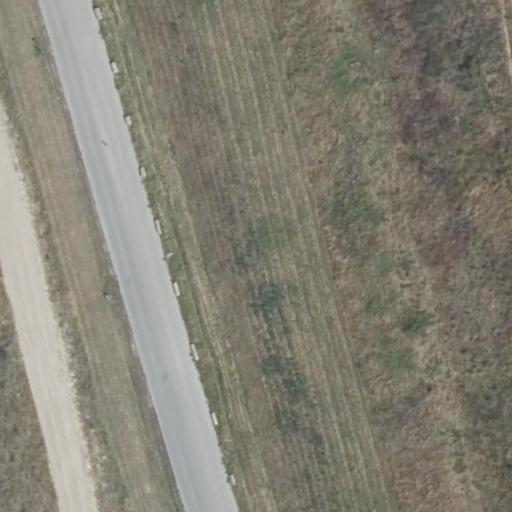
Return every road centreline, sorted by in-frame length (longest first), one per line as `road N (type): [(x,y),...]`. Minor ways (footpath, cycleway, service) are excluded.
road 1 (unclassified): [(55,0),(216,511)]
road 2 (track): [(88,511),(0,154)]
